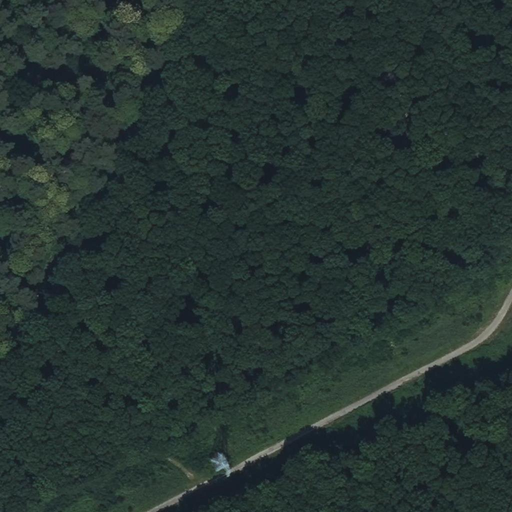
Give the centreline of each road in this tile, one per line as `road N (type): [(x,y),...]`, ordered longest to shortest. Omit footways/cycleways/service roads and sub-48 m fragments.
road 1 (track): [(151,511),(476,341),(511,297)]
road 2 (track): [(0,363),(184,0)]
road 3 (track): [(0,372),(202,486)]
